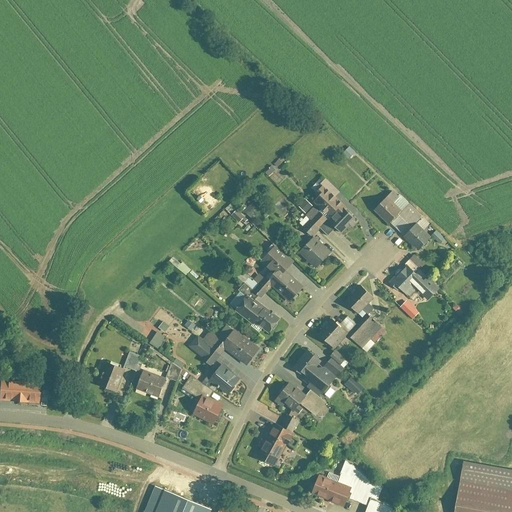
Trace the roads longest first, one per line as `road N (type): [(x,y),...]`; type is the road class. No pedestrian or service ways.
road 1 (residential): [(386,244),(275,362),(216,476)]
road 2 (unclassified): [(216,476),(102,433),(0,417)]
